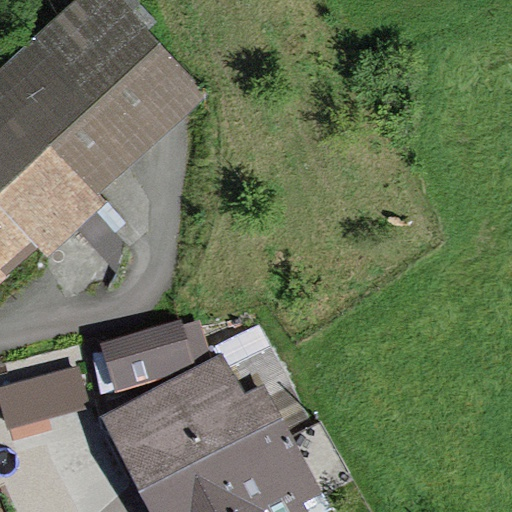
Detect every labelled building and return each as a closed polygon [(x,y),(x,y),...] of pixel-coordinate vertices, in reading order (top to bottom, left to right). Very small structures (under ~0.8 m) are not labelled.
[(209,92),(126,0),(64,0),(0,57),(0,284),(103,193),(100,189),(209,92)] [(198,319),(183,324),(180,316),(96,343),(113,396),(196,370),(190,351),(206,346),(198,319)] [(253,447),(312,413),(262,324),(215,351),(219,357),(206,364),(253,447)] [(143,508),(253,447),(206,364),(196,370),(96,426),(143,508)] [(6,384),(0,385),(0,419),(7,441),(73,421),(65,394),(86,388),(79,366),(45,376),(42,365),(4,377),(6,384)] [(312,413),(253,447),(143,508),(145,511),(308,511),(305,505),(350,480),(312,413)]
